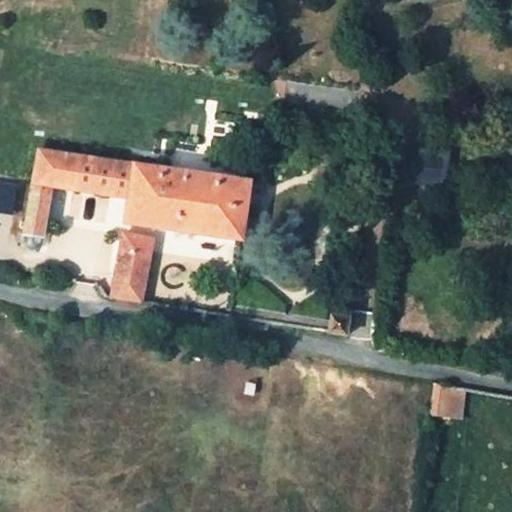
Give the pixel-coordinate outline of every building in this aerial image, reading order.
[(419,146),(417,185),(445,186),(446,147),(419,146)] [(129,198),(135,165),(39,151),(24,233),(40,236),(49,186),(129,198)] [(135,165),(129,198),(125,223),(153,227),(244,242),(254,184),(135,165)] [(122,233),(111,297),(141,302),(151,237),(122,233)] [(349,318),(332,315),(329,333),(347,336),(349,318)] [(430,384),(428,415),(463,417),(465,387),(430,384)]
